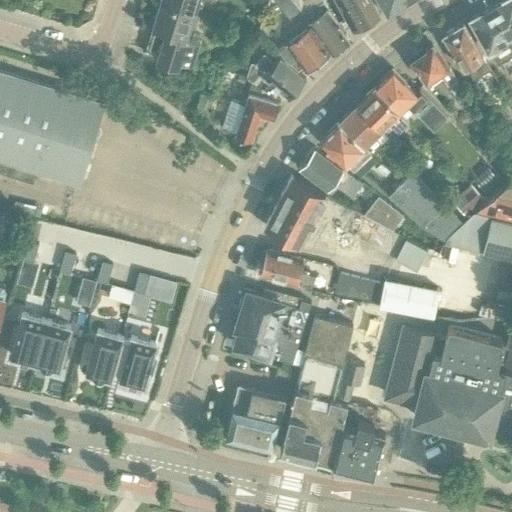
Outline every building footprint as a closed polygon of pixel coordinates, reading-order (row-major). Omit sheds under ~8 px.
[(187,38),(196,11),(160,0),(159,0),(151,27),(152,27),(145,51),(157,54),(155,60),(179,68),(181,62),(193,66),(200,42),(187,38)] [(160,0),(196,11),(199,0),(160,0)] [(294,0),(306,17),(309,20),(328,6),(328,5),(324,0),(294,0)] [(338,0),(353,26),(379,11),(373,0),(338,0)] [(511,0),(503,0),(493,6),(509,34),(511,39),(511,0)] [(309,20),(311,23),(331,50),(348,36),(337,22),(339,21),(328,6),(309,20)] [(480,11),(470,17),(490,51),(497,62),(511,53),(511,39),(509,34),(493,6),(481,13),(480,11)] [(463,21),(443,33),(462,66),(465,65),(472,76),(489,66),(483,54),(463,21)] [(331,50),(311,23),(278,48),(288,60),(288,61),(298,70),(304,66),(307,69),(319,59),(322,61),(329,56),(328,53),(331,50)] [(448,84),(453,92),(462,86),(457,79),(449,64),(447,66),(433,44),(425,49),(423,45),(409,55),(426,81),(439,72),(448,84)] [(298,70),(288,61),(282,56),(276,62),(266,53),(257,64),(250,65),(246,76),(251,80),(251,81),(253,81),(263,69),(267,73),(264,76),(289,98),(307,78),(298,70)] [(393,67),(374,85),(398,109),(407,101),(435,129),(449,116),(421,88),(417,92),(393,67)] [(36,167),(78,180),(102,101),(0,69),(0,170),(32,180),(36,167)] [(277,99),(253,81),(251,81),(248,92),(247,92),(235,132),(253,138),(255,130),(260,131),(265,115),(272,118),(277,101),(276,100),(277,99)] [(374,85),(356,103),(385,132),(388,135),(391,138),(409,120),(398,109),(374,85)] [(200,94),(196,106),(203,108),(207,96),(200,94)] [(356,103),(339,120),(370,152),(383,139),(388,135),(385,132),(356,103)] [(339,120),(321,138),(344,162),(353,169),(358,164),(370,152),(339,120)] [(341,165),(315,145),(313,148),(312,147),(304,157),(305,158),(299,166),(329,189),(335,181),(351,193),(361,181),(341,165)] [(413,170),(389,193),(423,223),(444,236),(461,221),(413,170)] [(511,219),(511,173),(511,176),(486,199),(474,211),(511,219)] [(291,174),(265,223),(298,241),(313,244),(327,217),(334,221),(343,226),(353,207),(292,174),(291,174)] [(452,199),(468,216),(474,211),(486,199),(470,182),(452,199)] [(383,223),(392,227),(403,212),(378,193),(363,212),(373,217),(383,223)] [(352,231),(362,211),(353,207),(343,226),(352,231)] [(362,236),(373,217),(363,212),(362,211),(352,231),(362,236)] [(373,242),(383,223),(373,217),(362,236),(373,242)] [(383,247),(393,228),(392,227),(383,223),(373,242),(383,247)] [(393,228),(383,247),(393,252),(403,233),(393,228)] [(28,238),(23,258),(33,261),(39,241),(28,238)] [(311,284),(314,273),(300,269),(304,255),(267,245),(266,249),(263,248),(261,258),(264,259),(261,270),(311,284)] [(65,249),(60,268),(70,271),(76,251),(65,249)] [(102,259),(97,278),(107,281),(113,262),(102,259)] [(139,269),(134,288),(144,291),(150,272),(139,269)] [(333,292),(344,295),(348,273),(338,271),(333,292)] [(348,273),(344,295),(354,297),(359,276),(348,273)] [(354,297),(364,299),(369,278),(359,276),(354,297)] [(369,278),(364,299),(375,302),(380,280),(369,278)] [(247,288),(241,306),(302,325),(311,300),(303,297),(303,295),(263,285),(261,292),(247,288)] [(270,353),(292,360),(296,345),(302,325),(241,306),(236,324),(240,325),(235,340),(254,346),(253,348),(270,353)] [(15,337),(11,353),(17,354),(16,355),(30,359),(30,358),(35,359),(47,317),(22,310),(18,325),(17,325),(14,337),(15,337)] [(315,312),(280,447),(332,460),(333,460),(348,399),(335,396),(336,392),(335,392),(353,322),(350,321),(315,312)] [(47,317),(35,359),(39,360),(37,364),(53,369),(54,365),(59,366),(63,351),(64,351),(67,339),(66,338),(71,323),(47,317)] [(511,424),(511,331),(486,325),(486,326),(474,327),(470,342),(436,333),(436,332),(404,324),(386,393),(417,401),(413,414),(488,433),(492,420),(511,424)] [(89,356),(86,369),(90,370),(89,375),(105,379),(106,375),(111,376),(113,368),(112,368),(121,334),(122,334),(123,333),(98,326),(93,342),(93,341),(89,356)] [(121,334),(112,368),(113,368),(121,370),(119,376),(144,382),(148,371),(152,372),(156,356),(152,355),(156,340),(131,333),(130,337),(122,334),(121,334)] [(335,396),(348,399),(353,381),(360,382),(365,362),(345,357),(336,392),(335,396)] [(225,432),(273,445),(287,392),(239,380),(225,432)] [(348,399),(333,460),(374,470),(384,431),(371,428),(376,406),(348,399)]
